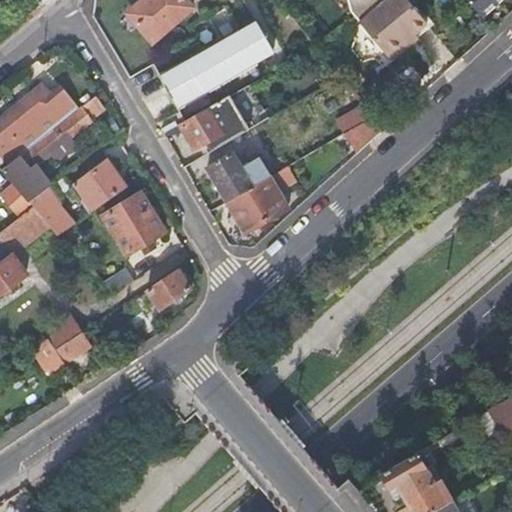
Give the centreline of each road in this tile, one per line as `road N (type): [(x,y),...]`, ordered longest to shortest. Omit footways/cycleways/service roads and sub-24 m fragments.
road 1 (residential): [(511,50),(235,293)]
road 2 (residential): [(60,3),(145,129),(235,293)]
road 3 (primary): [(511,301),(271,511)]
road 4 (tertiary): [(179,349),(0,469)]
road 5 (tertiary): [(179,349),(315,511)]
